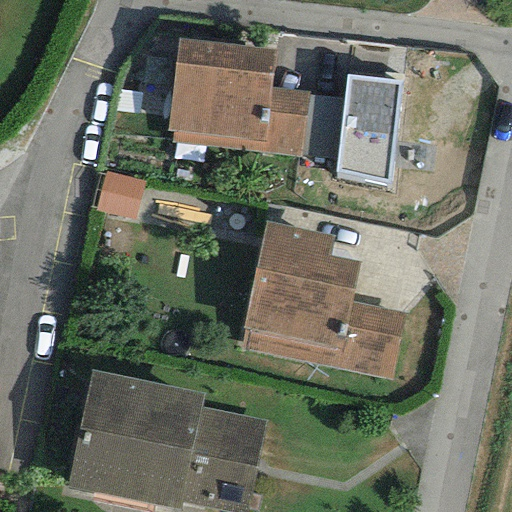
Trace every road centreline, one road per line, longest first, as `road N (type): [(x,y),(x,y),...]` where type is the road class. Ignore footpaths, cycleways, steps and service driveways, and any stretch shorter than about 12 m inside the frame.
road 1 (residential): [(511,63),(115,6)]
road 2 (residential): [(511,124),(439,511)]
road 3 (residential): [(115,6),(57,270),(0,273)]
